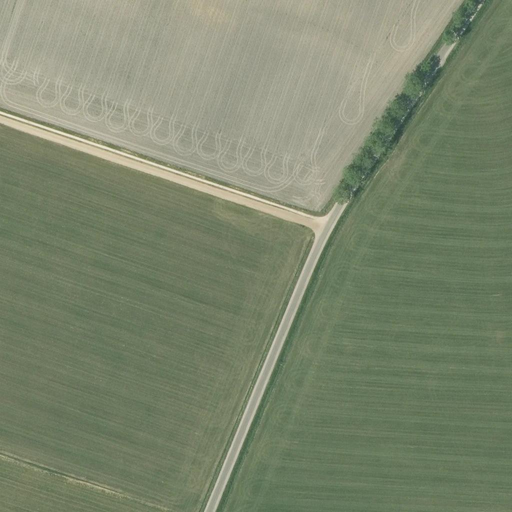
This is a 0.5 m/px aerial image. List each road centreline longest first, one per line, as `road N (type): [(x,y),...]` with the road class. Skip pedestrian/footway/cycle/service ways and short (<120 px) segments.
road 1 (unclassified): [(209,511),(329,223),(478,0)]
road 2 (track): [(326,229),(0,118)]
